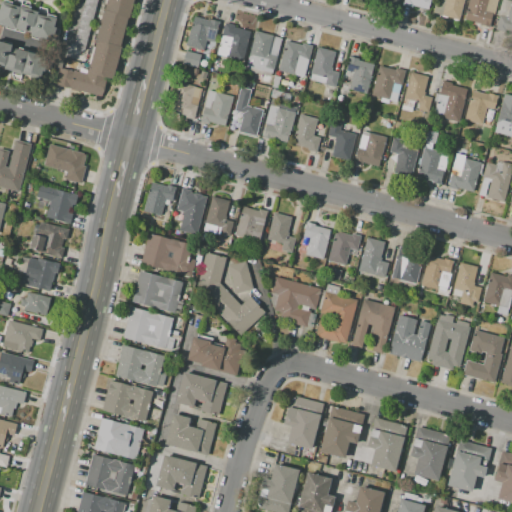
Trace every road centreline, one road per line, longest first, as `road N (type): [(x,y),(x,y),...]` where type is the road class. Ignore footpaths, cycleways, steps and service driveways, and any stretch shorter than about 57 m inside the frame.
road 1 (residential): [(128,138),(511,241)]
road 2 (secondary): [(36,511),(114,196)]
road 3 (residential): [(256,0),(511,66)]
road 4 (residential): [(275,372),(298,364),(511,420)]
road 5 (residential): [(275,372),(256,397),(224,511)]
road 6 (residential): [(0,106),(128,138)]
